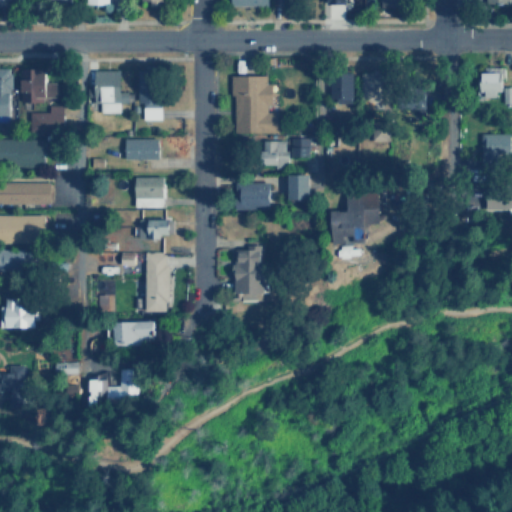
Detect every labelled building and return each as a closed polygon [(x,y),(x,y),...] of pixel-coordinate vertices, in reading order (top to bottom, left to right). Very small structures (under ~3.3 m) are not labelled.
[(11,68),(0,68),(0,115),(12,115),(11,68)] [(48,68),(22,68),(21,101),(45,102),(45,96),(58,97),(58,82),(48,81),(48,68)] [(101,112),(122,111),(121,68),(95,69),(96,102),(100,102),(101,112)] [(139,102),(143,102),(143,119),(161,119),(160,70),(138,70),(139,102)] [(362,71),(361,100),(383,100),(384,71),(362,71)] [(502,94),(502,72),(482,71),(482,94),(502,94)] [(353,101),(354,72),(332,72),(331,100),(353,101)] [(232,132),(278,132),(278,111),(267,111),(267,104),(272,104),(273,83),(267,83),(267,75),(233,74),(232,132)] [(503,103),(511,103),(511,85),(503,86),(503,103)] [(49,111),(29,111),(30,133),(63,132),(63,104),(48,104),(49,111)] [(511,132),(481,133),(482,166),(497,166),(497,152),(511,152),(511,132)] [(125,137),(124,158),(158,159),(158,138),(125,137)] [(310,137),(291,137),(291,158),(310,157),(310,137)] [(0,158),(13,159),(12,163),(38,163),(38,151),(43,151),(43,139),(0,138),(0,158)] [(288,140),(261,139),(261,164),(287,165),(288,140)] [(311,199),(310,174),(289,174),(289,199),(311,199)] [(135,207),(164,206),(164,175),(135,176),(135,207)] [(51,182),(0,181),(0,203),(51,203),(51,182)] [(235,208),(270,207),(270,182),(234,183),(235,208)] [(489,210),(511,207),(511,187),(486,191),(489,210)] [(334,243),(345,242),(345,234),(367,233),(367,222),(381,221),(379,189),(347,191),(348,210),(332,210),(334,243)] [(0,241),(45,241),(45,214),(0,214),(0,241)] [(139,238),(161,239),(162,234),(171,234),(171,219),(139,218),(139,238)] [(235,249),(236,299),(266,299),(265,244),(247,245),(247,249),(235,249)] [(0,248),(0,269),(29,268),(28,248),(0,248)] [(133,264),(134,251),(121,251),(120,264),(133,264)] [(144,310),(167,310),(168,252),(145,252),(144,310)] [(96,292),(96,309),(111,308),(110,292),(96,292)] [(0,327),(36,327),(37,306),(18,306),(18,297),(6,297),(5,305),(0,305),(0,327)] [(157,342),(157,320),(116,321),(116,343),(157,342)] [(104,339),(91,336),(89,348),(102,351),(104,339)] [(0,372),(0,390),(12,391),(12,406),(24,407),(25,364),(10,364),(9,372),(0,372)] [(110,398),(142,397),(141,375),(135,375),(134,368),(122,368),(122,385),(109,385),(110,398)] [(102,390),(107,390),(107,379),(92,379),(93,405),(103,405),(102,390)]
